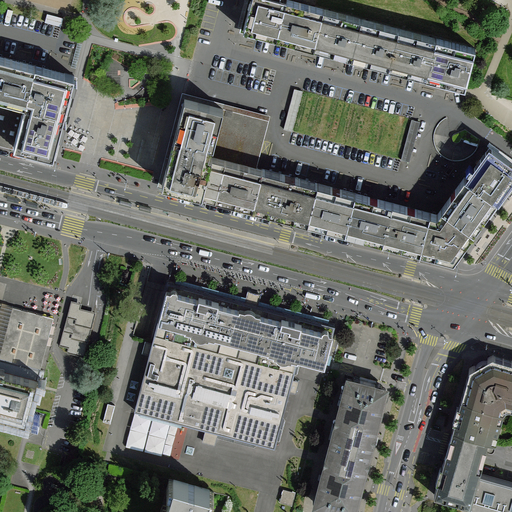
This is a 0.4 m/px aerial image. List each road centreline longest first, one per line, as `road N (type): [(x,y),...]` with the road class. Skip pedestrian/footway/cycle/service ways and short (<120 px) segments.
road 1 (secondary): [(487,288),(0,161)]
road 2 (secondary): [(0,206),(452,323)]
road 3 (residential): [(511,153),(432,103),(206,45),(200,66)]
road 4 (tertiary): [(452,323),(407,438)]
